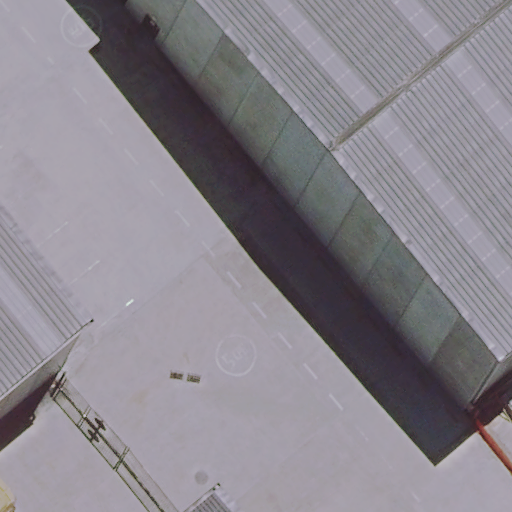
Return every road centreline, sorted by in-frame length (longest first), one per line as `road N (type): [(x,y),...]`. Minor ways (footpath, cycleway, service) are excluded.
road 1 (unknown): [(144,231),(389,511)]
road 2 (unknown): [(0,61),(144,231)]
road 3 (unknown): [(0,357),(144,231)]
